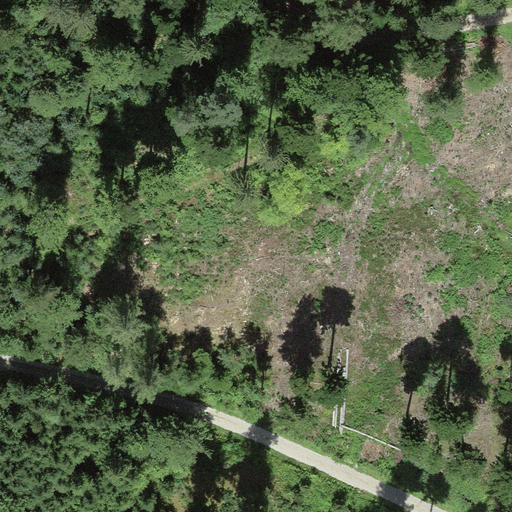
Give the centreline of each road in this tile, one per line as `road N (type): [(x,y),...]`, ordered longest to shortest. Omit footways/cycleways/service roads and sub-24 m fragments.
road 1 (track): [(425,511),(229,431),(0,364)]
road 2 (track): [(511,18),(401,40),(315,31),(261,0)]
